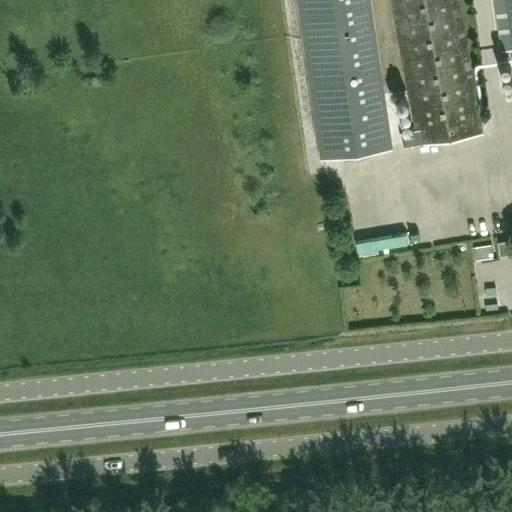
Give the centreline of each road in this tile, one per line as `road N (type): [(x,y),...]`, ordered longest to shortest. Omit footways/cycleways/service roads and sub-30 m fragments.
road 1 (primary): [(511,381),(0,433)]
road 2 (unclassified): [(0,393),(511,341)]
road 3 (unclassified): [(511,425),(0,477)]
